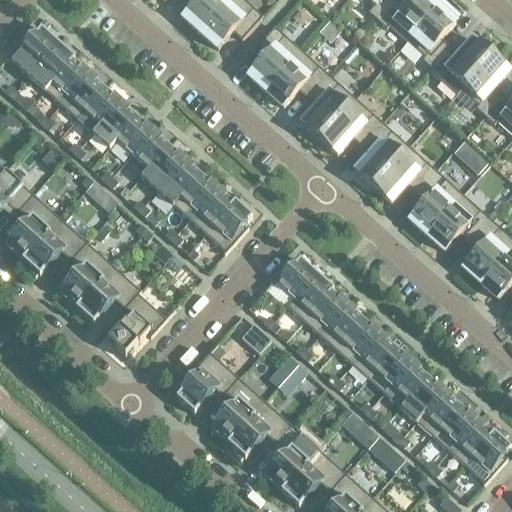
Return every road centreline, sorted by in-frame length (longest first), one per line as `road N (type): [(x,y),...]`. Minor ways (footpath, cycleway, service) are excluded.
road 1 (residential): [(130,410),(322,190)]
road 2 (residential): [(110,0),(322,190)]
road 3 (residential): [(322,190),(511,350)]
road 4 (residential): [(130,410),(0,291)]
road 5 (residential): [(245,511),(130,410)]
